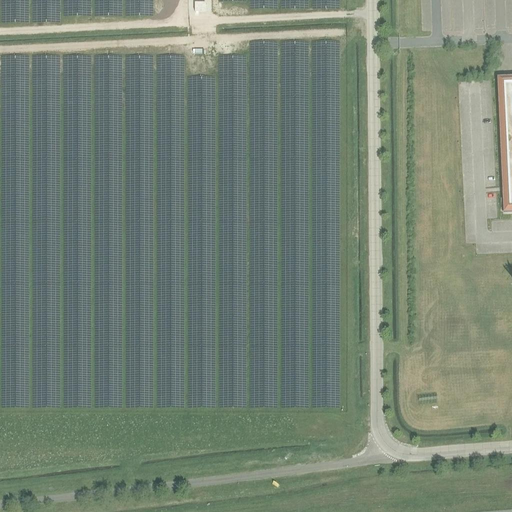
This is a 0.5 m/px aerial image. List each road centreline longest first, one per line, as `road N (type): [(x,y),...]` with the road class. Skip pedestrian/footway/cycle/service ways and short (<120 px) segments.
road 1 (unclassified): [(371,0),(373,407),(384,442)]
road 2 (unclassified): [(0,502),(367,460),(384,442)]
road 3 (unclassified): [(384,442),(400,455),(511,450)]
